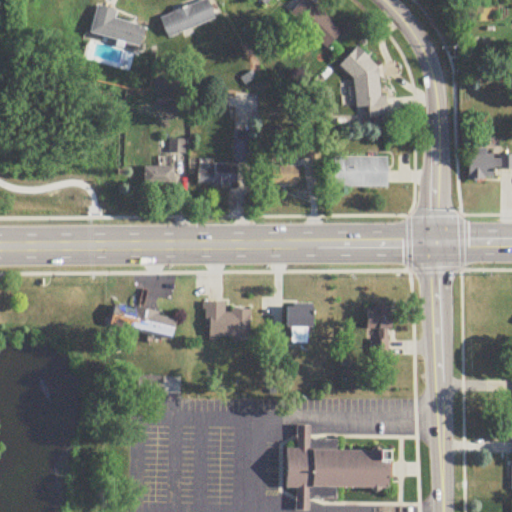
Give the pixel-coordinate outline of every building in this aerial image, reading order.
[(325,50),(341,34),(307,0),(306,0),(290,15),(325,50)] [(215,23),(208,3),(160,18),(166,38),(215,23)] [(90,35),(140,47),(145,27),(114,20),(116,12),(96,7),(90,35)] [(372,54),(347,57),(355,110),(366,109),(368,118),(386,116),(384,98),(378,99),(372,54)] [(468,180),(493,180),(493,171),(511,170),(511,155),(468,156),(468,180)] [(333,189),(387,189),(387,159),(333,159),(333,189)] [(236,185),(236,166),(198,166),(198,185),(236,185)] [(175,169),(144,168),(144,189),(174,189),(175,169)] [(295,187),(295,168),(271,168),(271,187),(295,187)] [(250,311),(225,310),(225,304),(203,304),(202,339),(250,339),(250,311)] [(171,341),(176,318),(114,305),(109,329),(171,341)] [(312,308),(286,308),(286,330),(312,330),(312,308)] [(366,308),(366,332),(390,332),(390,308),(366,308)] [(388,358),(388,338),(373,338),(373,358),(388,358)] [(162,378),(140,378),(140,395),(162,395),(162,378)] [(282,443),(293,443),(293,423),(305,423),(305,443),(379,442),(380,480),(333,481),(333,493),(307,494),(307,507),(294,507),(294,482),(282,482),(282,443)]
